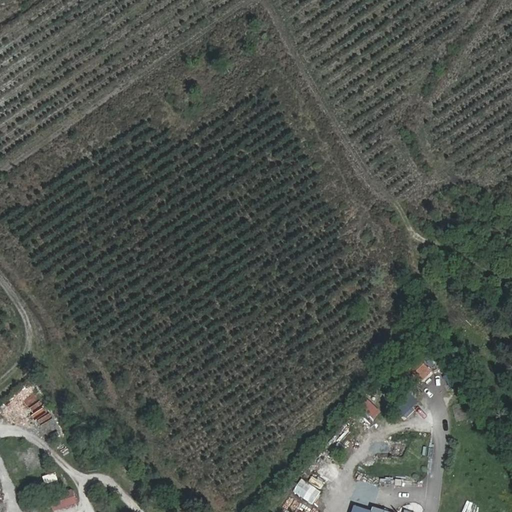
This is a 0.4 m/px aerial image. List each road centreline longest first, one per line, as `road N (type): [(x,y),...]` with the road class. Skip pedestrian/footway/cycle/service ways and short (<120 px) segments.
road 1 (track): [(264,0),(341,133),(404,213),(406,228),(420,242),(511,276)]
road 2 (track): [(259,0),(0,175)]
road 3 (track): [(420,242),(437,292),(482,341),(511,419)]
